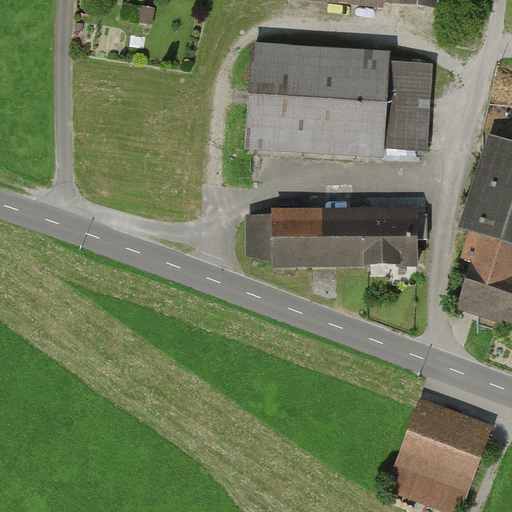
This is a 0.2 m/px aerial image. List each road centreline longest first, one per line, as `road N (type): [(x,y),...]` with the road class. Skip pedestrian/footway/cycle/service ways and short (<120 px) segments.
road 1 (tertiary): [(511,391),(0,205)]
road 2 (track): [(448,368),(444,242),(501,0)]
